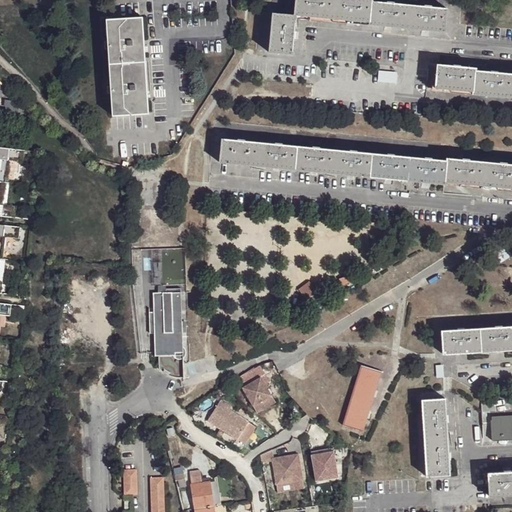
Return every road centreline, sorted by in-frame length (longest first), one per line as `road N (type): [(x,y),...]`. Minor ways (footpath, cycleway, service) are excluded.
road 1 (residential): [(251,56),(305,61),(318,33),(511,51)]
road 2 (residential): [(97,511),(94,392)]
